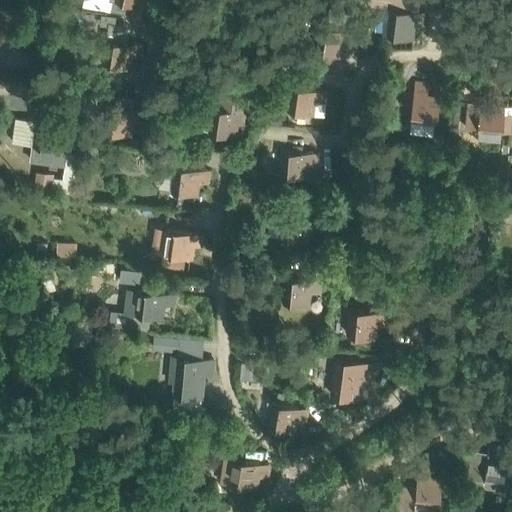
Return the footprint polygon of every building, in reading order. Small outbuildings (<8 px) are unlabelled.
[(424,12),(404,9),(405,5),(395,4),(394,8),(388,7),(385,32),(413,35),(414,23),(423,24),(424,12)] [(315,48),(342,53),(344,41),(353,43),(355,31),(319,24),(315,48)] [(475,44),(486,46),(488,35),(477,33),(475,44)] [(102,62),(129,66),(131,54),(140,55),(141,44),(106,38),(102,62)] [(411,110),(410,118),(434,121),(439,94),(426,92),(427,84),(415,82),(412,102),(408,102),(407,110),(411,110)] [(286,108),(314,112),(316,99),(324,101),(326,89),(290,84),(286,108)] [(212,106),(208,130),(236,134),(238,122),(246,123),(250,94),(221,90),(218,107),(212,106)] [(480,92),(478,128),(509,131),(511,103),(492,102),(492,93),(480,92)] [(103,129),(131,132),(132,119),(140,120),(142,108),(106,104),(103,129)] [(266,111),(264,120),(281,122),(282,113),(266,111)] [(16,116),(12,140),(33,143),(31,159),(65,163),(67,147),(60,146),(62,134),(70,135),(72,123),(16,116)] [(317,151),(281,148),(279,173),(306,175),(307,162),(316,163),(317,151)] [(170,188),(198,192),(199,179),(208,180),(209,168),(174,164),(170,188)] [(23,172),(21,184),(33,186),(35,174),(23,172)] [(494,190),(492,213),(502,214),(504,191),(494,190)] [(282,200),(279,235),(306,238),(307,226),(316,227),(317,215),(309,214),(310,203),(282,200)] [(166,227),(161,261),(184,265),(185,255),(190,255),(192,243),(200,244),(202,232),(182,229),(166,227)] [(282,299),(309,302),(311,290),(319,291),(320,279),(284,275),(282,299)] [(150,314),(162,315),(163,303),(172,304),(173,292),(137,287),(134,312),(150,314)] [(347,332),(374,335),(376,322),(384,323),(385,311),(349,308),(347,332)] [(110,309),(108,324),(149,329),(150,316),(150,314),(134,312),(110,309)] [(153,333),(152,347),(172,349),(173,346),(178,346),(178,339),(179,335),(153,333)] [(175,379),(173,393),(201,396),(203,369),(212,370),(213,358),(205,357),(177,354),(175,379)] [(336,357),(331,393),(359,396),(360,384),(369,385),(372,361),(336,357)] [(240,363),(239,377),(256,379),(257,365),(240,363)] [(278,391),(276,401),(283,402),(285,392),(278,391)] [(267,424),(294,429),(296,417),(304,419),(307,407),(289,403),(283,402),(276,401),(271,400),(267,424)] [(511,455),(500,453),(501,445),(489,443),(484,479),(508,482),(511,455)] [(229,481),(256,486),(258,473),(267,475),(269,463),(233,457),(229,481)] [(429,473),(430,464),(418,463),(415,499),(439,501),(442,474),(429,473)] [(349,511),(361,511),(362,504),(350,503),(349,511)]
